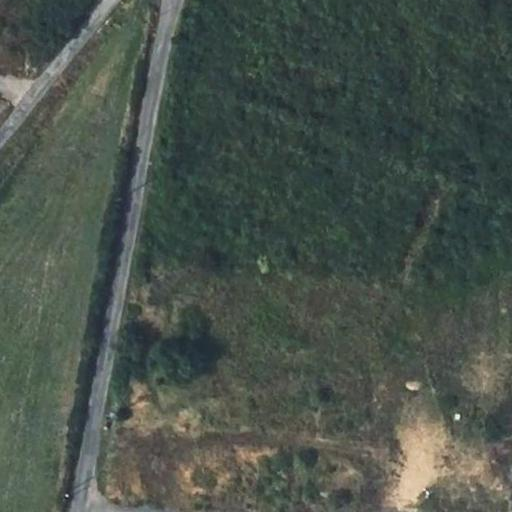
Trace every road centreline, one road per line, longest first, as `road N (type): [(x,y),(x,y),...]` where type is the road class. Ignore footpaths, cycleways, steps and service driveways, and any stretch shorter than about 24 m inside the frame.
road 1 (unclassified): [(74,511),(170,0)]
road 2 (unclassified): [(112,0),(0,139)]
